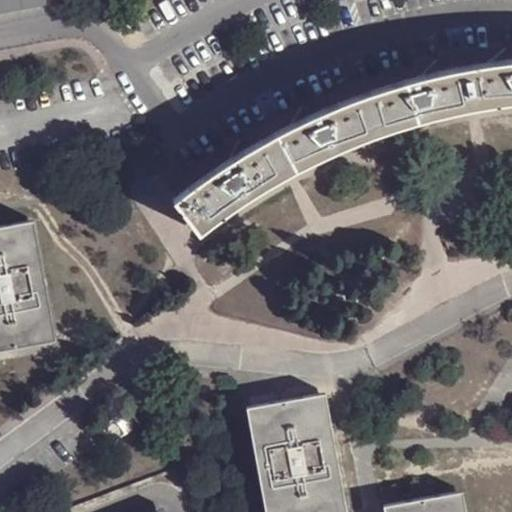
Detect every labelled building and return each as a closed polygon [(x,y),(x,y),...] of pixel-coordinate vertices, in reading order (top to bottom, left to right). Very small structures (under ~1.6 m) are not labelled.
[(0,0),(0,14),(52,5),(51,0),(0,0)] [(175,199),(202,231),(239,204),(278,181),(278,180),(330,155),(375,136),(378,135),(429,120),(432,118),(481,108),(483,107),(511,103),(511,60),(508,61),(457,70),(406,82),(357,98),(309,118),(262,141),(218,168),(175,199)] [(29,222),(0,227),(0,349),(51,341),(29,222)] [(253,408),(272,511),(339,511),(320,396),(253,408)] [(133,412),(106,432),(117,447),(144,427),(133,412)] [(435,497),(389,505),(390,511),(461,511),(457,493),(435,497)]
